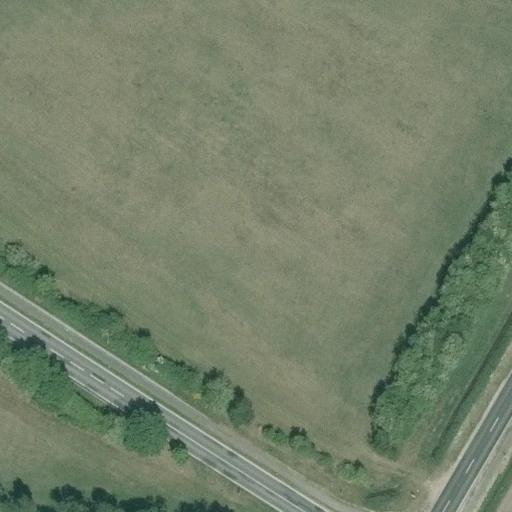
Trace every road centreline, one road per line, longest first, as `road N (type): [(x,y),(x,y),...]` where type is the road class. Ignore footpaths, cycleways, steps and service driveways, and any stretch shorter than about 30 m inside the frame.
road 1 (tertiary): [(0,322),(299,511)]
road 2 (tertiary): [(441,511),(511,388)]
